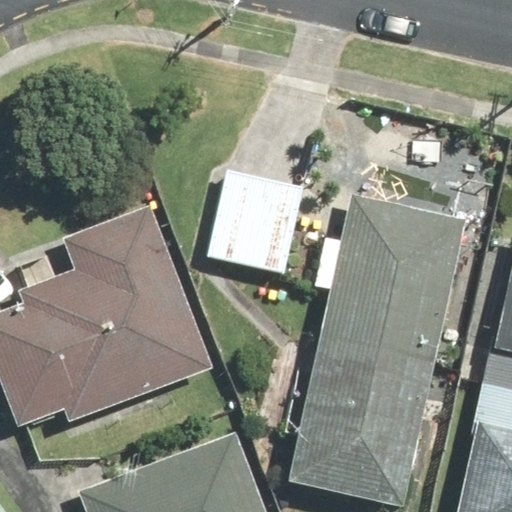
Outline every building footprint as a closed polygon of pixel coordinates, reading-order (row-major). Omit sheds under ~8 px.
[(288,269),(305,178),(229,164),(212,255),(288,269)] [(357,192),(347,240),(332,237),(321,290),(337,293),(299,480),(417,503),(474,216),(357,192)] [(15,307),(0,312),(0,401),(14,442),(221,372),(161,197),(63,231),(75,266),(9,289),(15,307)] [(511,232),(488,345),(511,350),(511,232)] [(511,511),(511,368),(483,363),(455,511),(511,511)] [(278,511),(245,425),(81,487),(90,511),(278,511)] [(0,511),(11,511),(0,497),(0,511)]
